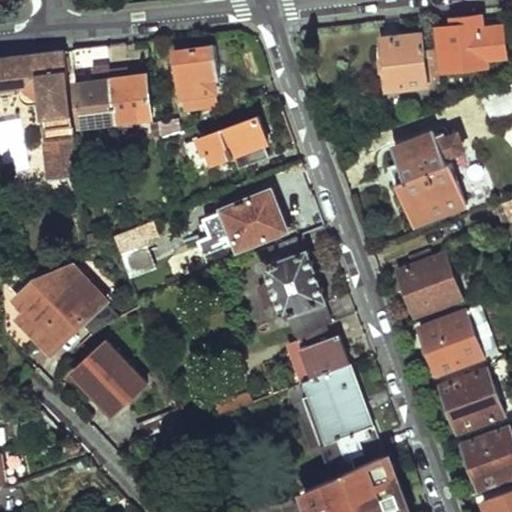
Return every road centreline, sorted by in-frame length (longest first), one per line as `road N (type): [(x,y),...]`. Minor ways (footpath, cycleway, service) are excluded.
road 1 (residential): [(453,511),(264,4)]
road 2 (residential): [(264,4),(56,31)]
road 3 (residential): [(32,378),(159,511)]
